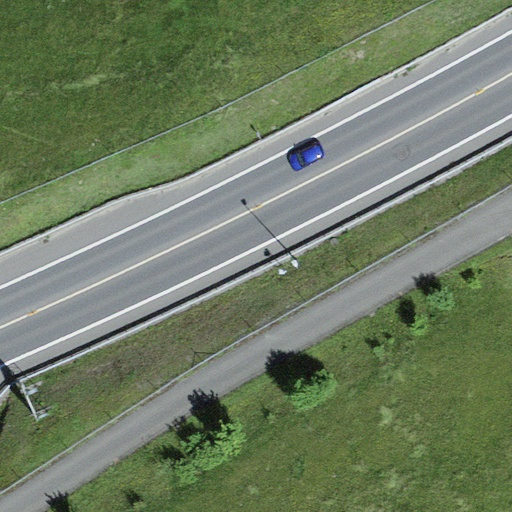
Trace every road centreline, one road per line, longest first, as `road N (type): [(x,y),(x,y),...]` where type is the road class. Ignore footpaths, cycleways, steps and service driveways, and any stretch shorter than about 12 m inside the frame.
road 1 (track): [(6,511),(511,217)]
road 2 (trunk): [(511,78),(259,213),(0,336)]
